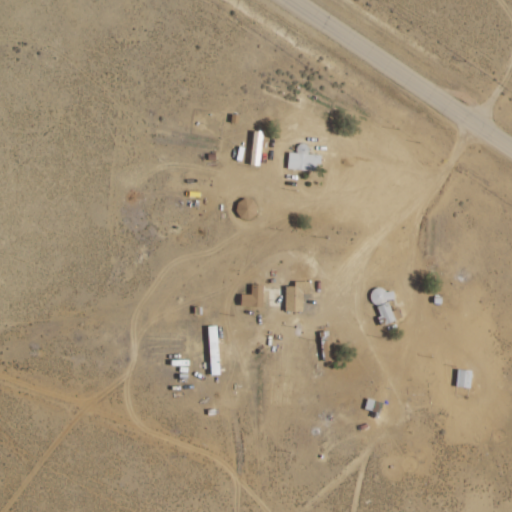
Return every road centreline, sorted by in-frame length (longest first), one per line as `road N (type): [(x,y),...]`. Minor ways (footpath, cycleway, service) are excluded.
road 1 (residential): [(372,511),(377,467),(412,409),(431,311),(425,233),(475,149)]
road 2 (secondary): [(511,174),(260,0)]
